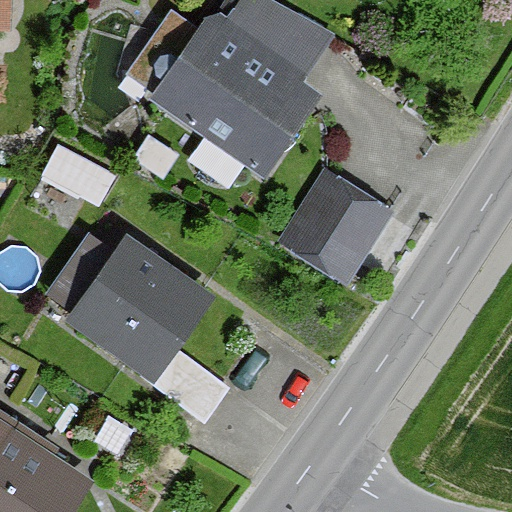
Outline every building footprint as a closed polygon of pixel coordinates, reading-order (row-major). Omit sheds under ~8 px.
[(241,0),(222,29),(208,19),(149,105),(268,186),(322,107),(298,91),(331,43),(267,0),(241,0)] [(104,199),(115,167),(57,146),(46,179),(104,199)] [(396,220),(323,178),(278,255),(350,297),(396,220)] [(217,303),(127,239),(64,328),(154,392),(217,303)] [(0,511),(76,511),(92,491),(53,464),(57,459),(0,419),(0,511)]
